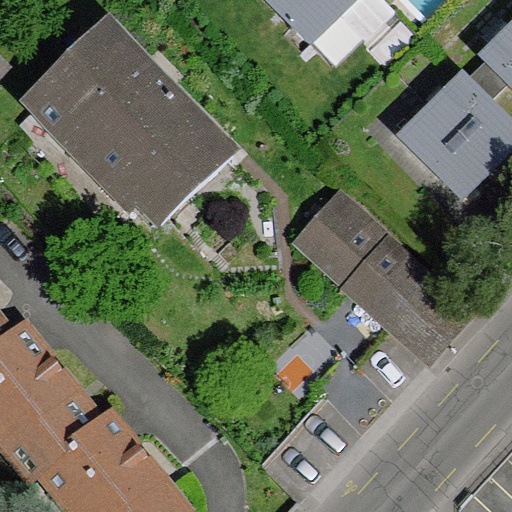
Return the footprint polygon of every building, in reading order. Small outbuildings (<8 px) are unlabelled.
[(267,0),(314,48),(343,20),(362,0),(267,0)] [(395,16),(379,0),(362,0),(343,20),(367,44),(395,16)] [(232,158),(109,32),(30,109),(66,145),(74,137),(162,226),(232,158)] [(511,41),(489,64),(510,86),(511,87),(511,41)] [(0,61),(0,79),(9,70),(0,61)] [(489,64),(466,88),(487,110),(510,86),(489,64)] [(511,135),(487,110),(466,88),(436,116),(407,144),(464,202),(511,155),(511,135)] [(347,288),(386,243),(341,203),(300,248),(347,288)] [(371,312),(411,268),(386,243),(347,288),(371,312)] [(469,319),(411,268),(371,312),(390,328),(432,364),(469,319)] [(0,352),(15,340),(0,321),(0,352)] [(15,340),(0,352),(0,444),(32,484),(42,477),(100,430),(73,397),(77,393),(28,330),(15,340)] [(100,430),(42,477),(69,511),(179,511),(159,486),(165,481),(137,445),(116,418),(100,430)]
